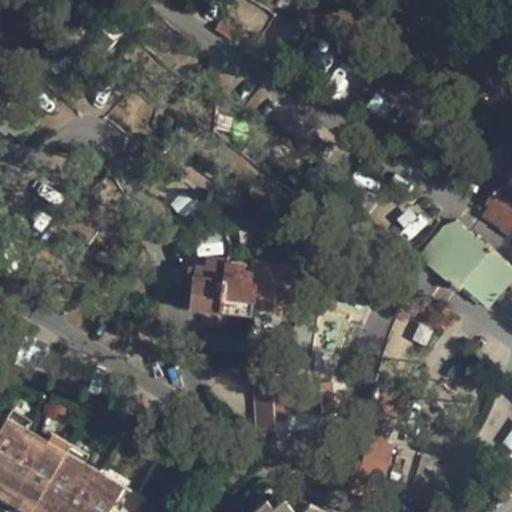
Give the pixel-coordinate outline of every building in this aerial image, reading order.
[(224,19),(219,27),(236,38),(241,31),(224,19)] [(11,100),(0,114),(21,130),(32,115),(11,100)] [(511,159),(497,185),(496,184),(485,204),(491,208),(485,219),(501,229),(503,227),(511,232),(511,159)] [(490,248),(457,221),(452,227),(445,225),(420,255),(463,292),(468,286),(492,306),(511,281),(511,262),(492,246),(490,248)] [(202,274),(193,272),(191,299),(214,300),(214,298),(225,299),(225,309),(256,312),(256,310),(277,312),(279,300),(286,301),(288,277),(296,278),(298,278),(300,264),(256,261),(225,264),(224,276),(202,274)] [(224,276),(225,264),(203,263),(202,274),(224,276)] [(294,302),(296,278),(288,277),(286,301),(294,302)] [(214,298),(214,300),(213,307),(225,309),(225,299),(214,298)] [(261,336),(248,335),(245,363),(248,365),(253,367),(258,367),(261,336)] [(274,379),(256,380),(259,427),(277,426),(277,422),(289,420),(289,414),(314,412),(315,424),(339,413),(342,402),(342,394),(334,395),(333,382),(275,387),(274,379)] [(411,399),(376,389),(361,437),(346,454),(363,460),(371,437),(397,445),(411,399)] [(277,422),(277,426),(277,431),(316,428),(315,424),(314,412),(289,414),(289,420),(277,422)] [(10,414),(0,430),(0,492),(0,493),(6,484),(52,511),(108,511),(126,483),(10,414)] [(397,445),(371,437),(363,460),(353,490),(380,500),(397,445)] [(52,511),(6,484),(0,493),(32,511),(52,511)] [(277,506),(269,499),(256,511),(337,511),(310,502),(299,511),(298,511),(285,498),(277,506)]
